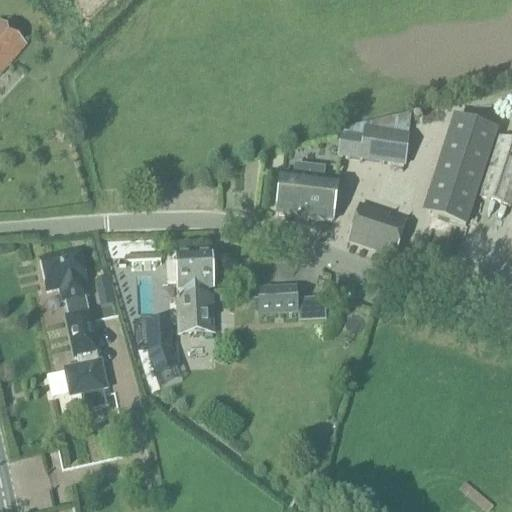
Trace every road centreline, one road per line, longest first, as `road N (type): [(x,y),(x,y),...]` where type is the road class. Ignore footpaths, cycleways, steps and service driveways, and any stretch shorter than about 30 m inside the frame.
road 1 (tertiary): [(243,226),(511,325)]
road 2 (tertiary): [(243,226),(114,223),(0,232)]
